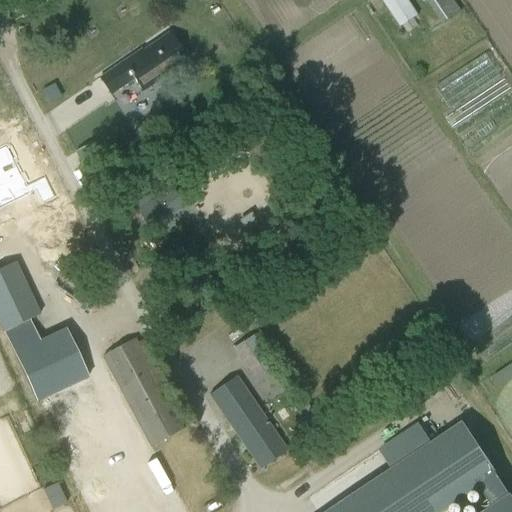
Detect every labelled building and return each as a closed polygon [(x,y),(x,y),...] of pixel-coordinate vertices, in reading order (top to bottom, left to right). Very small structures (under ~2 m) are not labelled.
[(417,16),(407,0),(380,0),(399,28),(417,16)] [(459,9),(453,0),(421,0),(424,2),(425,1),(441,23),(459,9)] [(185,62),(167,36),(135,58),(133,54),(99,78),(111,95),(133,79),(142,92),(185,62)] [(492,55),(438,83),(453,113),(478,101),(474,92),(503,77),(492,55)] [(105,171),(91,144),(73,154),(87,180),(105,171)] [(0,208),(30,194),(25,183),(28,182),(24,174),(21,175),(13,159),(16,158),(11,147),(8,149),(7,146),(0,149),(0,208)] [(183,207),(167,183),(147,193),(150,202),(135,212),(147,230),(183,207)] [(0,324),(3,331),(29,319),(38,314),(14,263),(0,269),(0,324)] [(63,330),(11,355),(34,403),(86,379),(63,330)] [(258,383),(277,369),(253,334),(233,348),(258,383)] [(167,385),(139,336),(101,357),(149,448),(183,429),(162,389),(167,385)] [(282,454),(231,379),(204,398),(255,473),(282,454)] [(511,511),(511,497),(462,423),(328,511),(447,511),(480,490),(491,508),(484,511),(511,511)] [(391,471),(430,444),(418,426),(378,452),(391,471)]
